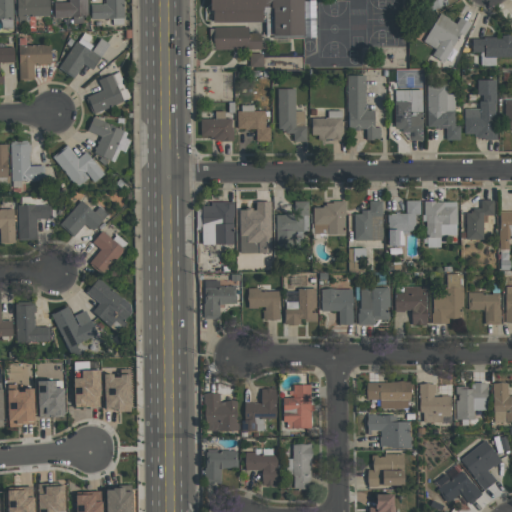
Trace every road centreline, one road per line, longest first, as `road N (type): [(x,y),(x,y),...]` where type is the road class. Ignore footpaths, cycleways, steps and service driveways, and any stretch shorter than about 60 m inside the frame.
road 1 (primary): [(166,0),(172,511)]
road 2 (residential): [(511,171),(169,174)]
road 3 (residential): [(511,357),(233,359)]
road 4 (residential): [(339,358),(339,511)]
